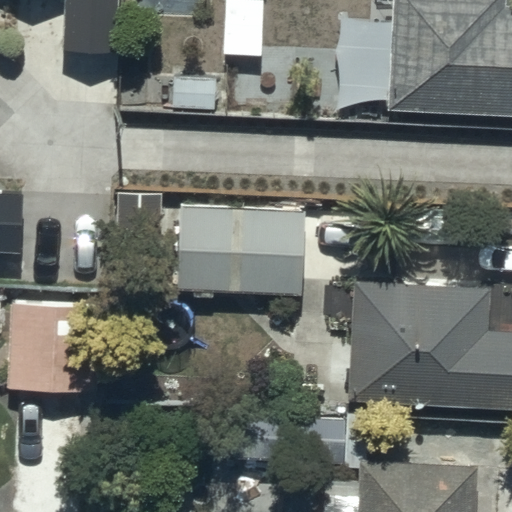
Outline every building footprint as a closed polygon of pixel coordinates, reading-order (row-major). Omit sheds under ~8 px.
[(62,0),(60,49),(113,52),(115,0),(62,0)] [(265,0),(226,0),(225,50),(264,52),(265,0)] [(509,0),(396,0),(393,101),(511,105),(511,3),(510,3),(509,0)] [(24,195),(0,193),(0,253),(20,255),(24,195)] [(308,208),(183,205),(181,282),(306,285),(308,208)] [(492,278),(357,272),(354,346),(327,345),(325,389),(356,390),(356,399),(511,405),(511,330),(490,330),(492,278)] [(6,379),(117,383),(121,300),(10,296),(6,379)] [(345,417),(262,413),(261,454),(344,457),(345,417)] [(474,511),(476,457),(361,454),(359,511),(474,511)]
